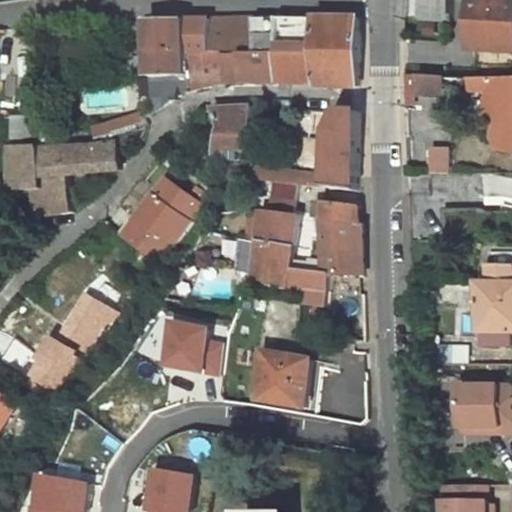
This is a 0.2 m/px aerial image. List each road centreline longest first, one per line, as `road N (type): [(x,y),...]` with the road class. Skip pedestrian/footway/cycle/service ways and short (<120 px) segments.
road 1 (residential): [(381,99),(229,94),(173,117),(103,210),(12,282),(0,302)]
road 2 (unclassified): [(392,511),(392,279),(381,99)]
road 3 (unknown): [(392,443),(188,399),(133,401),(93,456),(70,511)]
road 4 (residential): [(0,14),(383,1)]
